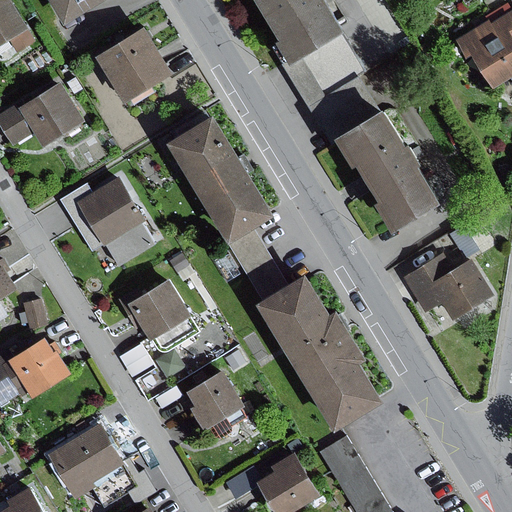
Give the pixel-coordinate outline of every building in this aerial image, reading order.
[(8,0),(0,0),(0,41),(6,37),(15,53),(34,42),(8,0)] [(49,0),(62,20),(94,0),(49,0)] [(252,0),(274,35),(270,37),(284,60),(338,27),(321,0),(252,0)] [(473,26),(453,38),(463,54),(470,50),(491,85),(508,75),(511,72),(511,7),(511,8),(507,1),(471,23),(473,26)] [(141,26),(94,54),(122,101),(169,73),(141,26)] [(364,69),(338,27),(284,60),(280,63),(307,105),(357,74),(364,69)] [(377,105),(357,74),(307,105),(327,137),(331,134),(377,105)] [(75,76),(65,82),(73,95),(82,89),(75,76)] [(58,80),(17,105),(33,131),(41,144),(82,119),(58,80)] [(33,131),(17,105),(0,115),(0,123),(12,144),(33,131)] [(377,105),(331,134),(349,162),(352,160),(366,183),(374,196),(371,198),(389,226),(436,197),(414,162),(418,160),(404,138),(399,141),(377,105)] [(210,111),(163,139),(224,240),(251,223),(271,211),(243,164),(210,111)] [(91,191),(77,200),(104,243),(119,265),(154,242),(141,221),(145,218),(117,175),(91,191)] [(77,200),(91,191),(86,183),(60,199),(92,251),(104,243),(77,200)] [(224,240),(242,269),(269,253),(251,223),(224,240)] [(464,224),(449,233),(464,258),(479,250),(464,224)] [(442,252),(404,276),(424,310),(440,301),(452,320),(494,294),(471,256),(452,268),(442,252)] [(181,253),(169,260),(175,271),(188,264),(181,253)] [(228,253),(215,261),(226,281),(240,273),(228,253)] [(269,253),(242,269),(261,299),(287,283),(269,253)] [(0,295),(15,286),(0,262),(0,295)] [(261,299),(256,301),(331,426),(379,398),(355,360),(364,355),(344,321),(334,306),(326,310),(303,273),(287,283),(261,299)] [(150,280),(116,299),(134,330),(140,326),(147,338),(150,336),(155,345),(158,348),(162,350),(166,349),(200,331),(169,276),(153,285),(150,280)] [(40,298),(22,302),(25,311),(18,313),(20,324),(27,322),(29,327),(46,323),(40,298)] [(11,353),(5,357),(26,391),(30,396),(70,371),(55,346),(51,349),(42,334),(11,353)] [(140,342),(118,356),(132,377),(153,364),(140,342)] [(5,357),(11,353),(8,348),(0,352),(0,378),(8,374),(19,392),(20,395),(26,391),(5,357)] [(238,349),(226,357),(234,369),(246,362),(238,349)] [(221,367),(185,389),(191,398),(186,401),(203,428),(224,415),(231,426),(247,416),(240,405),(244,403),(221,367)] [(8,374),(0,378),(0,403),(19,392),(8,374)] [(177,385),(155,398),(161,408),(183,395),(177,385)] [(98,421),(45,452),(72,497),(92,486),(103,504),(127,491),(136,485),(121,460),(98,421)] [(392,511),(345,434),(320,450),(358,511),(392,511)] [(273,469),(257,478),(276,511),(288,511),(303,503),(320,493),(294,449),(270,463),(273,469)] [(128,456),(121,460),(136,485),(127,491),(135,503),(157,490),(144,468),(137,472),(128,456)] [(249,468),(226,482),(235,497),(258,483),(249,468)] [(18,482),(7,488),(11,494),(21,488),(18,482)] [(8,505),(0,509),(0,511),(44,511),(29,486),(5,500),(8,505)] [(307,511),(303,503),(288,511),(307,511)]
